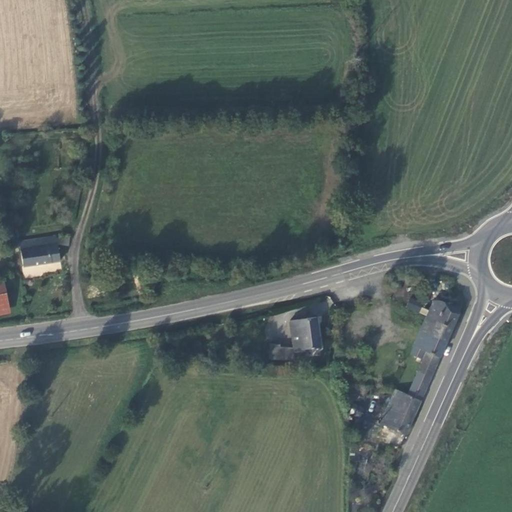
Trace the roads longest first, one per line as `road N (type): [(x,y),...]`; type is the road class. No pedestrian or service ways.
road 1 (secondary): [(0,338),(263,295),(381,262)]
road 2 (track): [(83,0),(100,135),(74,276),(86,328)]
road 3 (secondary): [(392,511),(464,355)]
